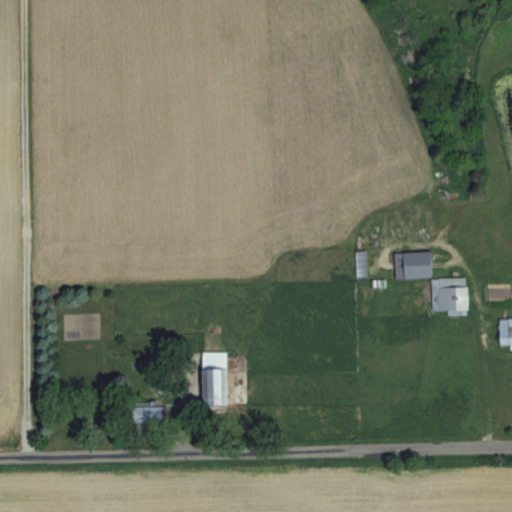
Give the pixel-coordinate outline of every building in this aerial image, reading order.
[(405,277),(432,277),(432,250),(405,250),(405,277)] [(469,312),(469,277),(432,277),(432,312),(469,312)] [(511,347),(511,317),(500,318),(501,347),(511,347)] [(229,405),(229,351),(203,351),(203,405),(229,405)] [(169,405),(134,405),(134,423),(169,423),(169,405)]
